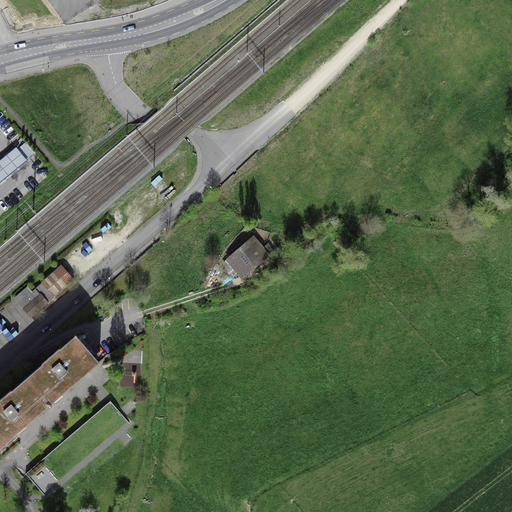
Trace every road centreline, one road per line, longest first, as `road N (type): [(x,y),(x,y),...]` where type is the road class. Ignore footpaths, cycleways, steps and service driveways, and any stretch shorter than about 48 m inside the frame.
road 1 (motorway): [(192,0),(366,309),(451,511)]
road 2 (motorway): [(511,470),(434,296),(257,0)]
road 3 (residential): [(0,365),(229,164),(202,139),(127,99),(105,39)]
road 4 (track): [(229,164),(404,0)]
road 5 (unknown): [(0,467),(93,378)]
road 6 (secondary): [(105,39),(222,0)]
